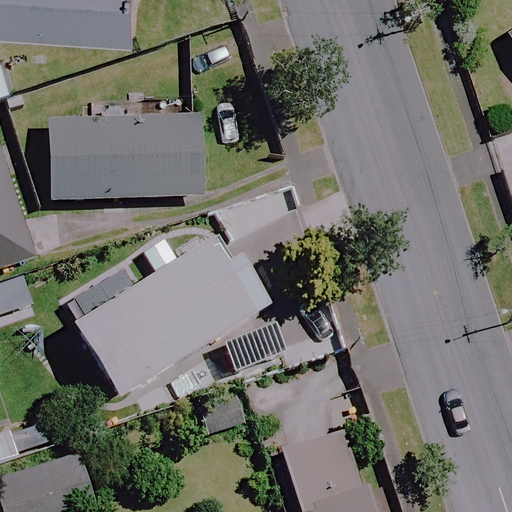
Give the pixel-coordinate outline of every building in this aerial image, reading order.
[(138,0),(0,0),(0,37),(136,46),(138,0)] [(199,205),(197,125),(46,129),(47,208),(199,205)] [(0,267),(36,257),(0,144),(0,267)] [(263,317),(219,245),(69,336),(113,408),(263,317)] [(358,494),(341,438),(277,457),(293,511),(376,511),(370,491),(358,494)] [(95,511),(104,509),(84,449),(0,476),(0,490),(7,511),(95,511)]
